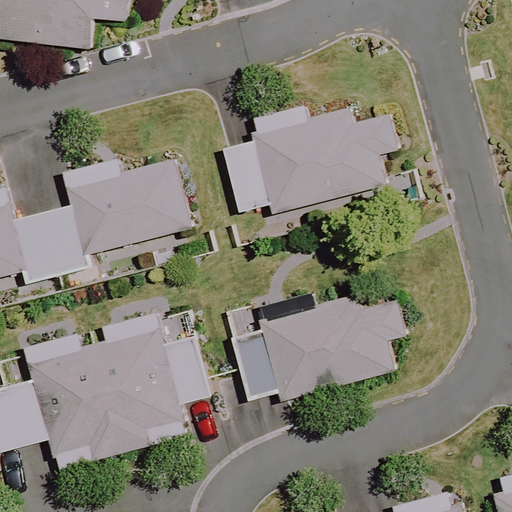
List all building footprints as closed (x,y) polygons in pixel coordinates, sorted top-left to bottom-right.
[(0,0),(0,32),(122,46),(126,0),(0,0)] [(346,108),(253,132),(274,211),(383,182),(375,153),(395,148),(386,116),(350,126),(346,108)] [(0,202),(0,275),(32,268),(35,279),(90,265),(87,253),(192,225),(174,157),(65,186),(68,200),(17,214),(14,199),(0,202)] [(262,326),(231,334),(246,394),(279,386),(282,397),(391,370),(383,340),(407,334),(398,297),(358,307),(354,294),(260,318),(262,326)] [(0,444),(47,432),(53,454),(91,444),(94,458),(152,442),(148,427),(182,417),(179,403),(210,395),(195,338),(165,346),(160,329),(27,364),(31,378),(0,386),(0,444)] [(511,511),(511,483),(492,488),(497,511),(511,511)] [(463,511),(460,496),(397,511),(463,511)]
